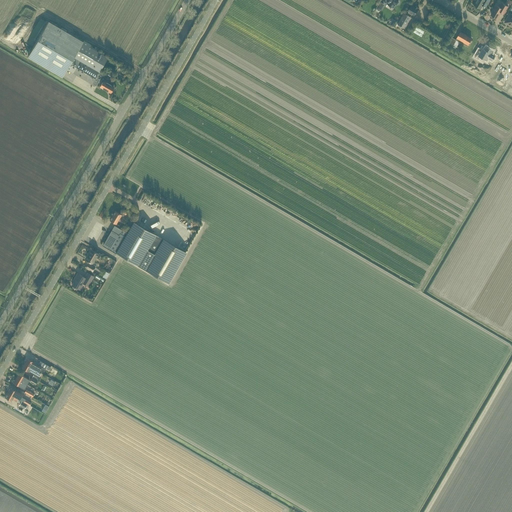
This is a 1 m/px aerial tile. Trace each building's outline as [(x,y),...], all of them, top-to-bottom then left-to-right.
[(487,4),(488,4),(489,0),(476,0),(474,5),(481,8),(483,5),(485,1),(488,3),(487,4)] [(501,12),(504,13),(508,6),(502,3),(500,7),(496,5),(491,14),(498,18),(501,12)] [(404,12),(397,24),(405,28),(412,17),(411,16),(412,14),(414,16),(419,7),(415,5),(414,6),(411,4),(408,11),(408,12),(407,14),(404,12)] [(99,72),(108,57),(91,47),(92,45),(84,40),(83,42),(48,22),(28,56),(62,77),(67,69),(96,86),(103,74),(99,72)] [(421,26),(418,32),(427,36),(429,29),(421,26)] [(461,31),(456,39),(452,37),(449,42),(453,45),(456,40),(467,46),(471,39),(467,36),(467,35),(461,31)] [(480,50),(477,57),(480,59),(480,58),(481,57),(488,61),(490,58),(493,60),(496,56),(493,54),(494,51),(492,50),(493,49),(490,47),(489,48),(488,47),(486,50),(484,49),(482,52),(480,50)] [(115,87),(108,82),(103,78),(101,81),(102,82),(100,87),(111,93),(115,87)] [(109,220),(116,224),(122,214),(115,210),(109,220)] [(134,221),(127,233),(114,225),(103,246),(169,283),(187,252),(157,235),(134,221)] [(93,262),(98,254),(91,251),(86,258),(90,261),(89,263),(87,262),(85,267),(92,272),(95,267),(95,266),(96,264),(93,262)] [(88,286),(94,276),(87,272),(85,277),(77,273),(73,280),(74,281),(72,285),(80,289),(84,284),(88,286)] [(41,372),(43,373),(45,370),(42,367),(34,363),(34,362),(27,358),(25,363),(41,372)] [(39,376),(41,372),(25,363),(22,368),(28,371),(29,370),(39,376)] [(27,384),(30,379),(19,373),(16,377),(27,384)] [(24,389),(27,384),(16,377),(13,382),(24,389)] [(10,387),(8,392),(20,399),(22,401),(23,402),(25,399),(21,397),(23,395),(10,387)] [(24,408),(27,404),(23,402),(22,401),(20,399),(8,392),(5,397),(12,401),(12,399),(17,402),(17,401),(20,403),(19,405),(24,408)]
